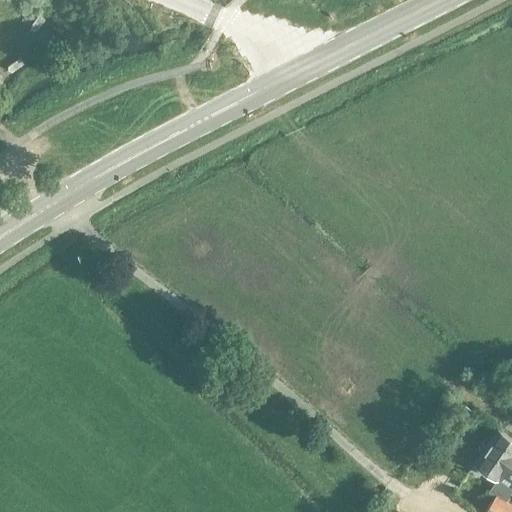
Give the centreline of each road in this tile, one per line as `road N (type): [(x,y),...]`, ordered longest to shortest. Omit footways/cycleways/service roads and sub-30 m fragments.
road 1 (secondary): [(0,239),(197,121),(314,63)]
road 2 (unclassified): [(172,0),(314,63)]
road 3 (secondary): [(314,63),(439,0)]
